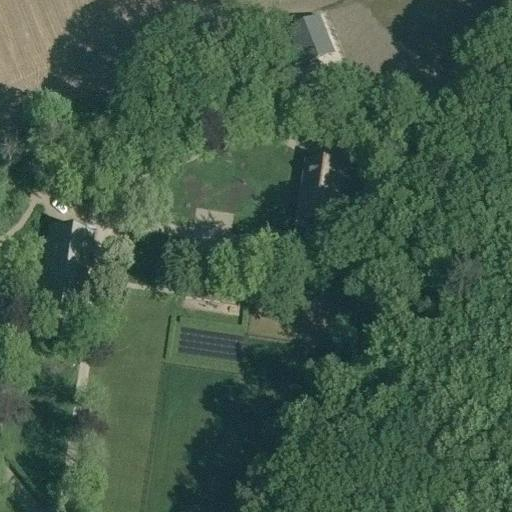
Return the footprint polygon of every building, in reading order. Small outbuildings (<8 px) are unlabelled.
[(291,31),(306,67),(319,61),(332,56),(317,20),(304,25),(291,31)] [(335,228),(343,170),(307,165),(299,223),(335,228)] [(78,318),(90,237),(51,232),(50,234),(37,232),(34,251),(47,253),(39,312),(78,318)] [(189,245),(186,269),(247,277),(246,280),(289,286),(293,259),(250,253),(189,245)] [(223,306),(225,286),(184,280),(181,300),(223,306)]
